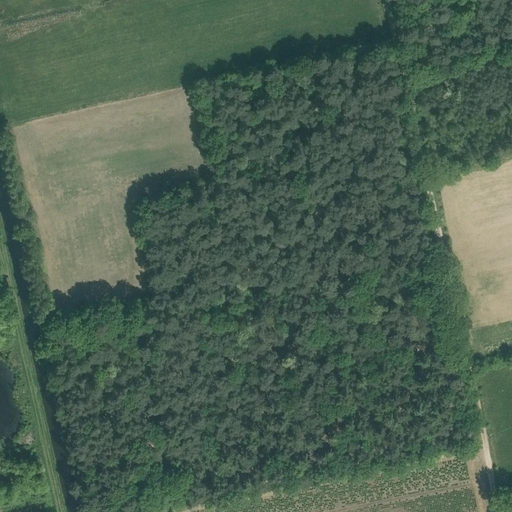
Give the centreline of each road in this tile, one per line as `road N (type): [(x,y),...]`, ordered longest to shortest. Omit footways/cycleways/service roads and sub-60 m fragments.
road 1 (track): [(479,435),(416,102),(387,0)]
road 2 (track): [(57,511),(20,336)]
